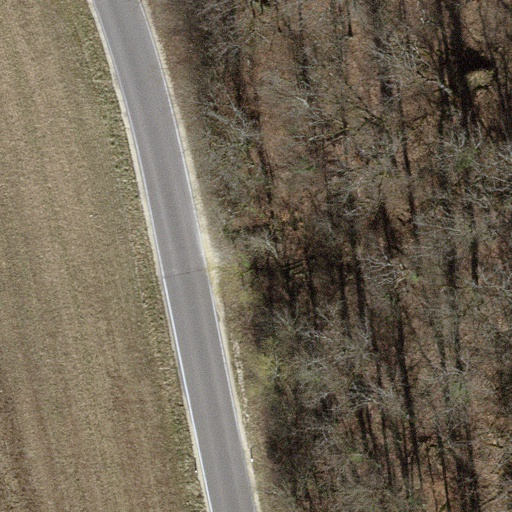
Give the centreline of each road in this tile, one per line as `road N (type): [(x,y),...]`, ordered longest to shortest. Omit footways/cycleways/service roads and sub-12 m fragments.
road 1 (tertiary): [(116,0),(165,155),(242,511)]
road 2 (track): [(511,330),(232,459)]
